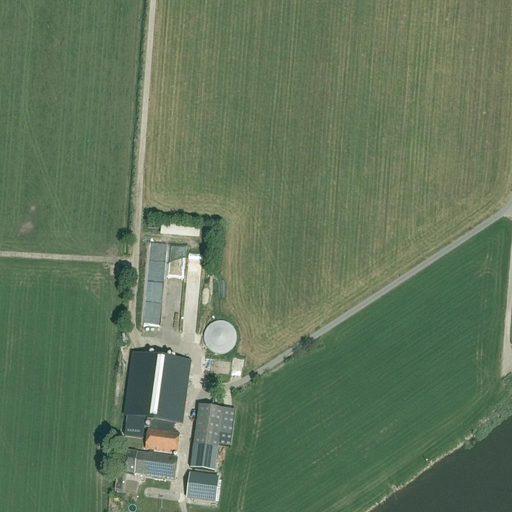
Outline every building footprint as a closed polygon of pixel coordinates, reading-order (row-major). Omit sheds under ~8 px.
[(163,233),(195,234),(195,221),(163,221),(163,233)] [(187,316),(190,242),(172,241),(171,261),(151,260),(149,315),(151,315),(151,322),(163,323),(164,315),(187,316)] [(155,242),(155,252),(165,252),(166,242),(155,242)] [(186,328),(186,337),(199,337),(199,316),(188,316),(189,328),(186,328)] [(148,330),(140,332),(142,340),(150,338),(148,330)] [(125,417),(127,418),(125,437),(142,440),(145,420),(151,421),(150,431),(173,434),(174,424),(181,425),(190,363),(187,362),(136,355),(133,355),(125,417)] [(221,370),(233,370),(233,358),(220,358),(221,370)] [(199,406),(190,469),(214,472),(223,410),(199,406)] [(179,435),(173,434),(150,431),(147,430),(145,450),(149,451),(148,455),(126,452),(123,473),(125,473),(125,476),(132,477),(132,474),(174,480),(177,459),(153,455),(154,451),(176,454),(179,435)] [(215,503),(217,494),(219,479),(190,475),(186,499),(215,503)]
